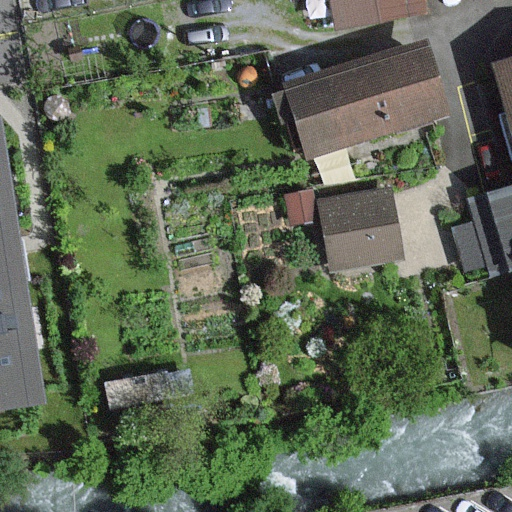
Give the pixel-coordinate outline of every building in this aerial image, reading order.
[(424,13),(421,0),(332,0),(337,27),(424,13)] [(428,52),(289,93),(307,156),(446,114),(428,52)] [(511,146),(511,55),(488,62),(511,146)] [(0,163),(0,407),(39,401),(0,163)] [(511,184),(488,191),(469,197),(477,227),(457,232),(469,272),(489,267),(491,274),(510,269),(511,268),(511,184)] [(388,188),(322,201),(336,271),(402,258),(388,188)]
